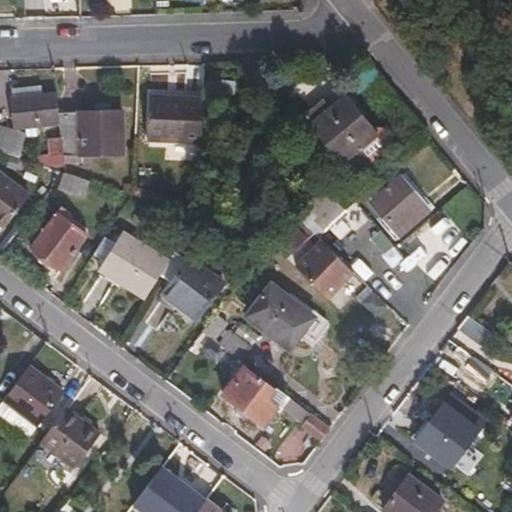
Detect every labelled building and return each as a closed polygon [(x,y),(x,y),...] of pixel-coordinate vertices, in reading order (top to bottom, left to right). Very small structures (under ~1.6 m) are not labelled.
[(40,84),(9,85),(10,98),(41,96),(40,84)] [(199,140),(203,94),(149,89),(145,135),(199,140)] [(40,126),(40,124),(58,124),(56,113),(54,96),(41,96),(10,98),(12,127),(40,126)] [(375,133),(372,129),(344,97),(312,125),(342,161),(344,159),(375,133)] [(120,112),(56,113),(58,124),(59,140),(61,156),(122,154),(120,112)] [(388,137),(381,127),(374,126),(372,129),(375,133),(344,159),(358,175),(371,163),(372,159),(386,145),(388,137)] [(0,152),(14,157),(20,135),(0,129),(0,152)] [(50,141),(52,156),(61,156),(59,140),(50,141)] [(165,147),(165,158),(198,159),(199,148),(165,147)] [(85,197),(89,181),(63,173),(58,188),(85,197)] [(0,224),(4,227),(26,196),(0,176),(0,224)] [(393,231),(420,206),(396,179),(368,203),(393,231)] [(322,233),(343,211),(327,195),(305,215),(322,233)] [(61,270),(86,236),(56,213),(31,247),(61,270)] [(159,275),(165,265),(121,236),(115,244),(105,260),(99,271),(101,272),(117,283),(144,300),(159,275)] [(105,260),(115,244),(105,238),(95,254),(105,260)] [(350,268),(359,258),(339,240),(330,250),(350,268)] [(327,301),(354,274),(322,242),(294,269),(327,301)] [(186,259),(173,252),(165,265),(159,275),(170,281),(186,259)] [(195,319),(221,282),(187,257),(186,259),(170,281),(161,293),(195,319)] [(98,277),(114,288),(117,283),(101,272),(98,277)] [(286,297),(270,285),(268,288),(308,318),(314,323),(316,320),(286,297)] [(286,346),(294,336),(308,318),(268,288),(247,315),(286,346)] [(316,320),(319,315),(290,292),(286,297),(316,320)] [(212,340),(226,322),(216,314),(201,332),(212,340)] [(300,341),(314,323),(308,318),(294,336),(300,341)] [(239,361),(248,347),(229,332),(219,345),(239,361)] [(451,353),(457,359),(460,372),(471,358),(455,347),(451,353)] [(479,386),(488,371),(471,358),(460,372),(479,386)] [(36,426),(62,392),(29,365),(3,400),(36,426)] [(267,382),(265,385),(243,368),(222,396),(261,426),(282,399),(286,402),(281,408),(301,423),(300,426),(320,442),(329,430),(289,399),(267,382)] [(466,408),(450,395),(442,405),(459,417),(466,408)] [(466,408),(459,417),(442,405),(414,442),(448,467),(483,421),(466,408)] [(73,469),(99,436),(65,409),(39,444),(73,469)] [(386,511),(435,511),(443,502),(408,475),(383,510),(386,511)] [(217,511),(205,502),(197,511),(217,511)]
